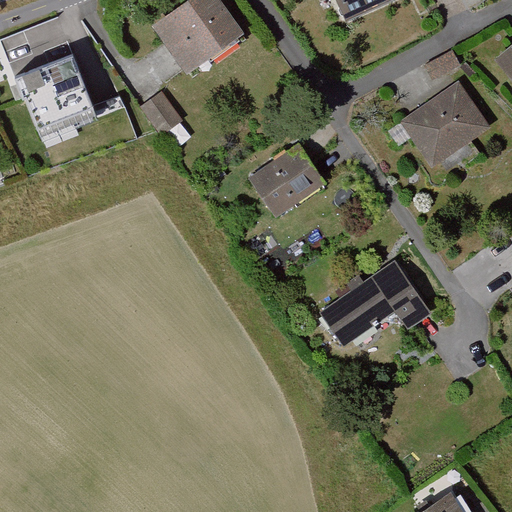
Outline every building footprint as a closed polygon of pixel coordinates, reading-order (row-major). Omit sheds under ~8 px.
[(189,74),(245,33),(220,0),(187,0),(153,26),(157,31),(189,74)] [(336,0),(347,22),(395,0),(336,0)] [(511,46),(497,60),(511,77),(511,46)] [(461,63),(453,48),(425,63),(433,77),(461,63)] [(92,106),(73,55),(15,76),(38,128),(92,106)] [(489,126),(459,83),(402,122),(433,165),(489,126)] [(183,121),(161,92),(141,107),(163,136),(183,121)] [(277,218),(325,187),(299,147),(251,177),(277,218)] [(423,299),(399,264),(324,315),(349,350),(401,314),(413,333),(436,318),(423,299)]
